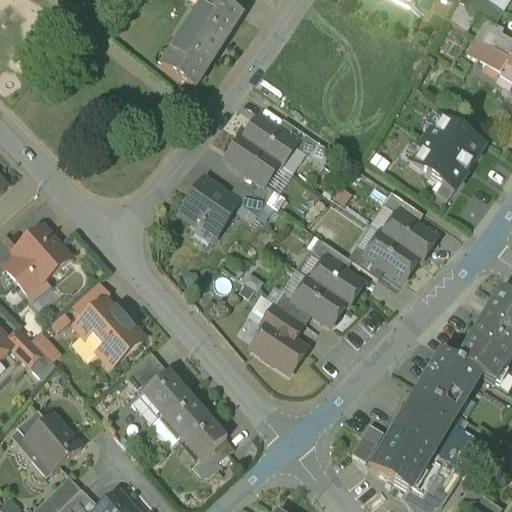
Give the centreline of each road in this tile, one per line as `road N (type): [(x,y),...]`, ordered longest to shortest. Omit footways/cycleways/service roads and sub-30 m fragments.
road 1 (residential): [(109,243),(208,131),(302,0)]
road 2 (residential): [(288,449),(484,251)]
road 3 (residential): [(109,243),(288,449)]
road 4 (residential): [(0,131),(109,243)]
